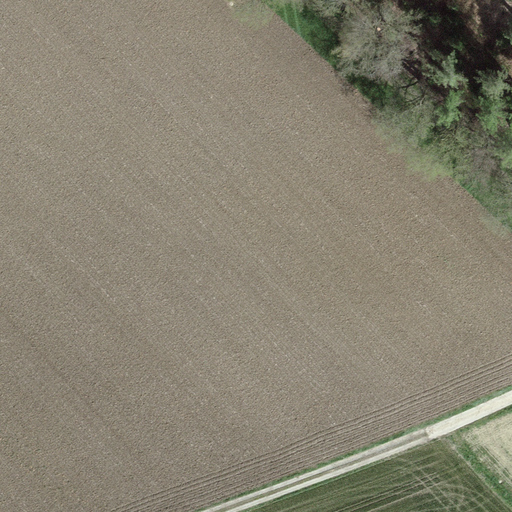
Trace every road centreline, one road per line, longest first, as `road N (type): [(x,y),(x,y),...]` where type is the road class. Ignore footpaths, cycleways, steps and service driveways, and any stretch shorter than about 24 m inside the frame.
road 1 (track): [(217,511),(511,396)]
road 2 (track): [(511,186),(314,0)]
